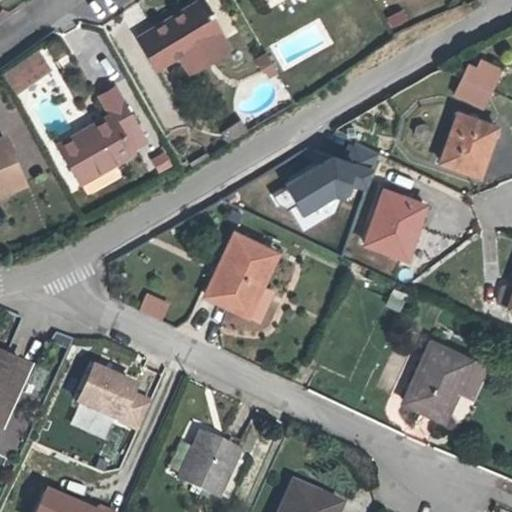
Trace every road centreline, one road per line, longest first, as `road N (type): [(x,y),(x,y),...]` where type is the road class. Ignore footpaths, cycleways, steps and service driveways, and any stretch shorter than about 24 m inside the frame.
road 1 (unclassified): [(511,4),(62,264)]
road 2 (residential): [(62,264),(86,301),(487,491)]
